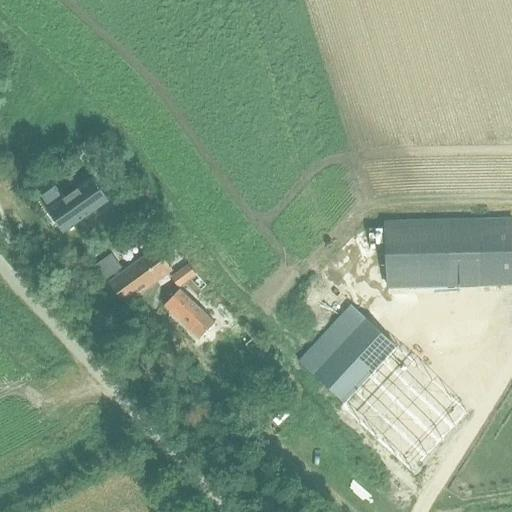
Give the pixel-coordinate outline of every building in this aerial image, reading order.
[(56,186),(41,196),(46,203),(50,208),(47,210),(55,221),(63,233),(67,230),(80,222),(93,212),(92,210),(90,208),(94,206),(105,198),(107,202),(109,201),(102,190),(93,178),(65,198),(56,186)] [(131,204),(116,215),(123,225),(138,215),(131,204)] [(511,218),(385,222),(388,287),(511,284),(511,218)] [(123,305),(168,274),(155,254),(110,286),(123,305)] [(196,276),(189,265),(181,271),(188,282),(196,276)] [(203,339),(215,326),(179,294),(167,308),(203,339)] [(395,346),(351,305),(299,361),(343,402),(395,346)] [(397,346),(396,346),(395,346),(343,402),(344,403),(341,406),(380,443),(413,473),(437,447),(469,412),(451,396),(418,366),(403,352),(397,346)]
